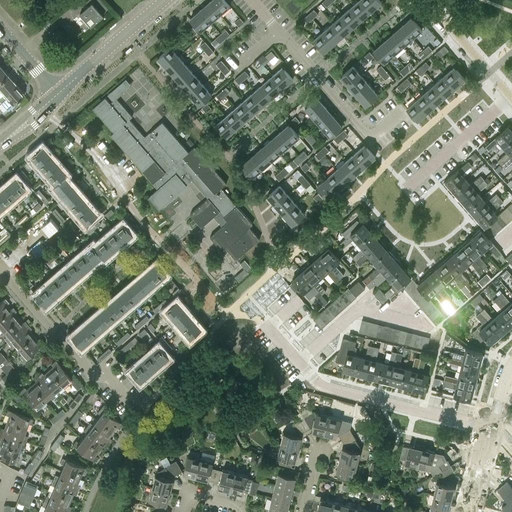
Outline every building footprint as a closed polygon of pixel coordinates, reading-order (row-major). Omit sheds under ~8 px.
[(220,13),(229,5),(224,0),(211,0),(210,2),(220,13)] [(362,18),(372,10),(362,0),(359,0),(352,6),(362,18)] [(381,2),(379,0),(362,0),(372,10),(381,2)] [(210,22),(220,13),(210,2),(200,10),(210,22)] [(91,27),(103,16),(92,3),(79,14),(91,27)] [(353,26),(362,18),(352,6),(343,15),(353,26)] [(313,18),(318,14),(314,9),(309,14),(313,18)] [(201,30),(210,22),(200,10),(190,18),(201,30)] [(308,23),(313,18),(309,14),(304,18),(308,23)] [(343,35),(353,26),(343,15),(333,23),(343,35)] [(239,26),(244,22),(240,17),(234,21),(239,26)] [(412,37),(422,29),(412,18),(402,26),(412,37)] [(334,43),(343,35),(333,23),(324,31),(334,43)] [(403,46),(412,37),(402,26),(393,34),(403,46)] [(192,36),(197,32),(193,27),(188,31),(192,36)] [(225,38),(230,34),(226,29),(220,33),(225,38)] [(325,51),(334,43),(324,31),(314,39),(325,51)] [(220,43),(225,38),(220,33),(216,38),(220,43)] [(393,54),(403,46),(393,34),(383,42),(393,54)] [(204,50),(209,46),(205,41),(200,45),(204,50)] [(384,62),(393,54),(383,42),(374,51),(384,62)] [(428,54),(433,50),(428,45),(423,49),(428,54)] [(438,58),(448,50),(444,45),(434,53),(438,58)] [(209,55),(213,51),(209,46),(204,50),(209,55)] [(166,67),(178,56),(170,47),(158,57),(166,67)] [(423,59),(428,54),(423,49),(418,54),(423,59)] [(370,61),(374,57),(369,52),(365,55),(370,61)] [(262,64),(267,59),(263,54),(258,58),(262,64)] [(174,76),(186,66),(178,56),(166,67),(174,76)] [(257,68),(262,64),(258,58),(253,63),(257,68)] [(221,69),(226,65),(221,60),(216,64),(221,69)] [(409,71),(414,66),(409,61),(404,66),(409,71)] [(425,70),(430,66),(426,61),(421,65),(425,70)] [(225,74),(230,70),(226,65),(221,69),(225,74)] [(420,75),(425,70),(421,65),(415,70),(420,75)] [(183,86),(195,75),(186,66),(174,76),(183,86)] [(349,86),(361,76),(353,66),(341,76),(349,86)] [(381,74),(386,70),(381,66),(377,69),(381,74)] [(404,75),(409,71),(404,66),(399,70),(404,75)] [(455,86),(465,78),(454,66),(445,74),(455,86)] [(283,87),(293,79),(282,67),(273,75),(283,87)] [(244,80),(249,75),(244,70),(239,74),(244,80)] [(386,79),(390,75),(386,70),(381,74),(386,79)] [(0,96),(15,83),(7,74),(0,79),(0,96)] [(239,84),(244,80),(239,74),(234,79),(239,84)] [(446,95),(455,86),(445,74),(435,83),(446,95)] [(191,95),(203,85),(195,75),(183,86),(191,95)] [(274,95),(283,87),(273,75),(263,83),(274,95)] [(357,95),(369,85),(361,76),(349,86),(357,95)] [(406,86),(411,82),(407,77),(402,82),(406,86)] [(401,90),(406,86),(402,82),(397,86),(401,90)] [(11,103),(24,93),(15,83),(0,96),(0,100),(1,102),(6,98),(11,103)] [(264,103),(274,95),(263,83),(254,91),(264,103)] [(436,103),(446,95),(435,83),(426,91),(436,103)] [(199,104),(211,94),(203,85),(191,95),(199,104)] [(378,95),(377,94),(369,85),(357,95),(366,105),(378,95)] [(225,96),(230,91),(226,87),(221,91),(225,96)] [(220,100),(225,96),(221,91),(216,95),(220,100)] [(255,112),(264,103),(254,91),(244,99),(255,112)] [(427,111),(436,103),(426,91),(416,99),(427,111)] [(116,98),(110,103),(105,97),(93,107),(114,131),(111,134),(143,171),(152,183),(157,188),(148,196),(159,209),(193,179),(203,192),(208,197),(190,214),(201,227),(202,226),(201,226),(213,215),(222,226),(210,236),(210,237),(211,236),(222,249),(222,250),(226,247),(236,258),(236,259),(260,238),(259,237),(259,238),(248,226),(252,223),(220,187),(226,182),(194,146),(188,150),(162,121),(145,136),(129,119),(132,116),(116,98)] [(313,117),(325,107),(317,97),(305,107),(313,117)] [(245,120),(255,112),(244,99),(235,108),(245,120)] [(418,119),(427,111),(416,99),(407,107),(418,119)] [(206,112),(211,108),(207,103),(202,107),(206,112)] [(321,127),(334,116),(325,107),(313,117),(321,127)] [(236,128),(245,120),(235,108),(226,116),(236,128)] [(227,136),(236,128),(226,116),(216,124),(227,136)] [(295,125),(299,121),(294,116),(290,120),(295,125)] [(330,136),(342,125),(334,116),(321,127),(330,136)] [(290,144),(299,136),(288,124),(279,132),(290,144)] [(511,127),(509,125),(485,146),(488,150),(498,141),(503,146),(511,138),(511,127)] [(306,138),(311,134),(307,130),(302,134),(306,138)] [(342,139),(347,135),(343,130),(338,134),(342,139)] [(280,152),(290,144),(279,132),(269,140),(280,152)] [(311,144),(316,140),(311,134),(306,138),(311,144)] [(337,143),(342,139),(338,134),(333,138),(337,143)] [(511,138),(503,146),(507,151),(497,160),(501,164),(511,153),(511,138)] [(271,160),(280,152),(269,140),(260,148),(271,160)] [(366,164),(375,156),(365,144),(355,152),(366,164)] [(51,155),(43,146),(31,156),(39,166),(51,155)] [(324,155),(329,150),(325,146),(320,150),(324,155)] [(261,168),(271,160),(260,148),(251,156),(261,168)] [(303,159),(308,155),(303,150),(299,154),(303,159)] [(319,159),(324,155),(320,150),(315,155),(319,159)] [(356,172),(366,164),(355,152),(346,161),(356,172)] [(473,160),(478,156),(474,152),(469,156),(473,160)] [(511,153),(501,164),(504,168),(511,161),(511,153)] [(298,164),(303,159),(299,154),(293,159),(298,164)] [(48,175),(59,165),(51,155),(39,166),(48,175)] [(252,177),(261,168),(251,156),(241,165),(252,177)] [(324,156),(320,159),(324,164),(328,160),(324,156)] [(347,181),(356,172),(346,161),(336,169),(347,181)] [(461,174),(471,165),(468,161),(444,182),(450,190),(452,189),(453,190),(466,179),(461,174)] [(305,171),(310,167),(306,162),(301,167),(305,171)] [(486,172),(491,170),(484,163),(481,166),(486,172)] [(56,184),(65,176),(67,174),(59,165),(48,175),(56,184)] [(284,175),(289,171),(285,166),(280,171),(284,175)] [(337,189),(347,181),(336,169),(327,177),(337,189)] [(24,179),(27,176),(22,170),(19,173),(24,179)] [(279,180),(284,175),(280,171),(275,175),(279,180)] [(301,182),(306,178),(302,174),(297,178),(301,182)] [(459,200),(483,179),(480,175),(470,183),(466,179),(453,190),(454,191),(452,192),(459,200)] [(18,196),(27,188),(17,176),(7,185),(18,196)] [(29,185),(32,182),(27,176),(24,179),(29,185)] [(62,196),(73,186),(65,176),(56,184),(53,187),(62,196)] [(487,183),(490,181),(487,176),(484,179),(483,179),(459,200),(466,208),(468,207),(469,208),(482,197),(477,192),(487,183)] [(328,197),(337,189),(327,177),(317,186),(328,197)] [(306,188),(311,184),(306,178),(301,182),(306,188)] [(265,192),(270,187),(266,183),(261,187),(265,192)] [(0,195),(8,204),(18,196),(7,185),(0,191),(0,195)] [(276,205),(288,195),(280,185),(267,196),(276,205)] [(499,196),(507,189),(503,185),(498,190),(496,193),(495,193),(486,201),(482,197),(469,208),(470,209),(468,210),(475,218),(499,197),(499,196)] [(70,206),(82,195),(73,186),(62,196),(70,206)] [(41,198),(44,195),(39,189),(36,192),(41,198)] [(318,201),(323,197),(318,192),(314,196),(318,201)] [(0,211),(8,204),(0,195),(0,211)] [(46,204),(49,201),(44,195),(41,198),(46,204)] [(78,215),(90,205),(82,195),(70,206),(78,215)] [(284,215),(296,204),(288,195),(276,205),(284,215)] [(493,210),(503,201),(499,197),(475,218),(482,226),(484,225),(484,226),(485,225),(489,222),(494,218),(497,215),(493,210)] [(29,204),(33,208),(39,203),(36,198),(29,204)] [(36,211),(42,206),(39,203),(33,208),(36,211)] [(292,224),(304,214),(296,204),(284,215),(292,224)] [(86,224),(98,214),(90,205),(78,215),(86,224)] [(511,219),(511,217),(511,212),(507,206),(503,210),(511,219)] [(57,217),(60,214),(55,208),(52,211),(57,217)] [(108,217),(114,212),(111,209),(106,214),(108,217)] [(506,223),(511,219),(503,210),(498,214),(506,223)] [(23,222),(29,217),(26,214),(20,219),(23,222)] [(62,223),(65,220),(60,214),(57,217),(62,223)] [(502,227),(506,223),(498,214),(497,215),(494,218),(502,227)] [(497,231),(502,227),(494,218),(489,222),(497,231)] [(17,228),(23,222),(20,219),(14,224),(17,228)] [(371,229),(365,221),(362,224),(357,219),(342,233),(346,237),(340,243),(344,247),(354,238),(358,242),(371,232),(370,230),(371,229)] [(101,223),(99,220),(98,220),(92,225),(95,228),(101,223)] [(124,242),(133,234),(123,222),(114,230),(124,242)] [(493,235),(497,231),(489,222),(485,225),(493,235)] [(71,234),(75,231),(69,225),(66,228),(71,234)] [(89,233),(95,228),(92,225),(86,230),(89,233)] [(489,238),(493,235),(485,225),(484,226),(481,229),(489,238)] [(501,252),(489,238),(481,229),(479,228),(471,235),(473,236),(472,237),(483,250),(488,246),(497,256),(501,252)] [(4,239),(10,233),(7,230),(1,235),(4,239)] [(114,250),(124,242),(114,230),(104,239),(114,250)] [(356,261),(380,239),(373,231),(372,233),(371,232),(358,242),(363,248),(353,257),(351,258),(350,260),(353,263),(356,261)] [(73,243),(79,238),(76,235),(70,240),(73,243)] [(472,237),(471,238),(469,237),(462,244),(483,268),(486,272),(489,269),(486,266),(487,265),(478,254),(483,250),(472,237)] [(104,259),(114,250),(104,239),(94,247),(102,256),(104,259)] [(386,249),(387,247),(380,239),(356,261),(360,265),(370,256),(374,261),(387,250),(386,249)] [(67,248),(73,243),(70,240),(64,245),(67,248)] [(483,268),(462,244),(453,251),(455,252),(453,253),(465,266),(469,262),(478,272),(483,268)] [(94,247),(92,245),(83,253),(93,264),(102,256),(94,247)] [(329,247),(328,248),(327,247),(319,254),(340,278),(344,275),(335,264),(340,260),(329,247)] [(372,279),(396,258),(389,250),(388,251),(387,250),(374,261),(378,266),(368,275),(372,279)] [(55,259),(60,254),(57,251),(52,256),(55,259)] [(84,273),(93,264),(83,253),(73,261),(84,273)] [(453,253),(452,254),(451,253),(443,259),(465,284),(464,285),(466,288),(471,284),(468,281),(460,270),(465,266),(453,253)] [(336,282),(340,278),(319,254),(311,261),(312,262),(311,263),(322,276),(327,272),(336,282)] [(49,264),(55,259),(52,256),(46,261),(49,264)] [(402,267),(403,266),(396,258),(372,279),(366,284),(369,288),(375,283),(377,285),(387,276),(390,279),(402,268),(402,267)] [(247,271),(251,267),(244,259),(240,263),(244,268),(235,276),(239,281),(248,272),(247,271)] [(464,285),(465,284),(443,259),(435,266),(436,268),(435,269),(447,282),(451,277),(460,288),(464,285)] [(74,281),(84,273),(73,261),(64,269),(74,281)] [(157,282),(167,274),(156,263),(147,271),(157,282)] [(311,263),(310,264),(309,263),(301,270),(322,294),(326,290),(317,280),(322,276),(311,263)] [(36,276),(41,271),(38,267),(33,272),(36,276)] [(402,285),(411,277),(412,276),(405,268),(403,269),(402,268),(390,279),(393,283),(383,292),(388,297),(402,285)] [(435,269),(434,270),(433,268),(425,275),(447,300),(451,296),(442,286),(447,282),(435,269)] [(65,289),(74,281),(64,269),(54,277),(65,289)] [(506,278),(511,274),(507,269),(502,273),(506,278)] [(321,294),(322,294),(301,270),(292,277),(294,278),(293,279),(304,292),(309,287),(318,297),(321,294)] [(148,290),(157,282),(147,271),(138,279),(148,290)] [(30,280),(36,276),(33,272),(27,277),(30,280)] [(442,303),(447,300),(425,275),(417,282),(419,283),(417,285),(418,286),(422,290),(425,295),(428,298),(429,297),(433,293),(442,303)] [(55,297),(65,289),(54,277),(45,286),(55,297)] [(405,289),(414,282),(411,277),(402,285),(405,289)] [(138,299),(148,290),(138,279),(128,287),(138,299)] [(290,284),(290,285),(295,291),(300,287),(294,280),(290,284)] [(355,296),(365,288),(358,280),(349,289),(355,296)] [(417,285),(414,282),(405,289),(409,294),(418,286),(417,285)] [(45,306),(55,297),(45,286),(35,294),(45,306)] [(413,298),(422,290),(418,286),(409,294),(413,298)] [(129,307),(138,299),(128,287),(119,295),(129,307)] [(356,297),(355,296),(349,289),(348,288),(344,292),(352,300),(356,297)] [(382,303),(388,297),(383,292),(381,289),(375,294),(382,303)] [(417,302),(425,295),(422,290),(413,298),(417,302)] [(348,304),(352,300),(344,292),(340,295),(348,304)] [(511,300),(510,302),(501,292),(498,295),(511,311),(511,300)] [(318,297),(317,298),(323,305),(327,302),(321,294),(318,297)] [(120,315),(129,307),(119,295),(109,303),(120,315)] [(344,308),(348,304),(340,295),(336,299),(344,308)] [(429,297),(428,298),(425,295),(417,302),(421,307),(430,299),(429,297)] [(511,327),(511,325),(511,311),(498,295),(493,299),(502,309),(497,313),(509,327),(509,326),(511,327)] [(6,304),(8,302),(5,298),(0,301),(0,317),(10,309),(6,304)] [(162,307),(168,302),(165,299),(159,304),(162,307)] [(339,312),(344,308),(336,299),(331,303),(339,312)] [(424,311),(434,303),(430,299),(421,307),(424,311)] [(174,319),(185,309),(177,300),(166,310),(174,319)] [(110,323),(120,315),(109,303),(100,312),(110,323)] [(334,316),(339,312),(331,303),(327,307),(334,316)] [(428,316),(438,308),(434,303),(424,311),(428,316)] [(156,312),(162,307),(159,304),(153,309),(156,312)] [(13,312),(15,310),(12,307),(10,309),(0,317),(0,328),(2,331),(17,317),(13,312)] [(330,320),(334,316),(327,307),(322,311),(330,320)] [(432,320),(441,312),(438,308),(428,316),(432,320)] [(497,313),(492,318),(483,308),(479,311),(501,336),(509,329),(508,328),(509,327),(497,313)] [(182,329),(194,319),(185,309),(174,319),(182,329)] [(326,324),(330,320),(322,311),(318,315),(326,324)] [(493,343),(501,336),(479,311),(475,315),(481,322),(476,327),(477,327),(472,331),(480,341),(485,337),(490,343),(492,342),(493,343)] [(101,331),(110,323),(100,312),(91,320),(101,331)] [(436,324),(445,316),(441,312),(432,320),(436,324)] [(143,324),(149,318),(146,315),(140,320),(143,324)] [(322,328),(326,324),(318,315),(314,319),(322,328)] [(24,321),(22,323),(17,317),(2,331),(6,335),(3,338),(7,342),(27,324),(24,321)] [(190,338),(202,328),(194,319),(182,329),(190,338)] [(91,339),(101,331),(91,320),(81,328),(91,339)] [(137,329),(143,324),(140,320),(134,325),(137,329)] [(364,333),(367,321),(362,320),(359,331),(364,333)] [(370,334),(373,323),(367,321),(364,333),(370,334)] [(152,331),(156,328),(151,322),(147,325),(152,331)] [(375,336),(378,324),(373,323),(370,334),(375,336)] [(28,330),(30,328),(27,324),(7,342),(10,345),(13,343),(17,348),(32,335),(28,330)] [(381,337),(384,325),(378,324),(375,336),(381,337)] [(387,338),(390,327),(384,325),(381,337),(387,338)] [(392,340),(395,328),(390,327),(387,338),(392,340)] [(82,348),(91,339),(81,328),(72,336),(82,348)] [(141,337),(147,331),(144,328),(138,333),(141,337)] [(398,341),(401,330),(395,328),(392,340),(398,341)] [(403,343),(406,331),(401,330),(398,341),(403,343)] [(409,344),(412,333),(406,331),(403,343),(409,344)] [(124,340),(130,335),(128,332),(122,337),(124,340)] [(415,346),(417,334),(412,333),(409,344),(415,346)] [(420,347),(423,336),(417,334),(415,346),(420,347)] [(39,338),(37,340),(32,335),(17,348),(21,353),(18,355),(22,360),(42,342),(39,338)] [(164,344),(167,342),(162,336),(159,339),(164,344)] [(426,349),(429,337),(423,336),(420,347),(426,349)] [(119,345),(124,340),(122,337),(116,342),(119,345)] [(356,341),(350,340),(342,338),(338,354),(336,355),(335,359),(336,361),(344,363),(342,369),(342,371),(352,374),(353,372),(354,372),(358,356),(352,354),(356,341)] [(128,348),(134,343),(131,339),(125,345),(128,348)] [(169,350),(172,347),(167,342),(164,344),(169,350)] [(365,377),(373,346),(368,344),(365,357),(358,356),(354,372),(356,373),(355,374),(365,377)] [(122,353),(128,348),(125,345),(119,350),(122,353)] [(160,365),(169,357),(159,345),(150,353),(160,365)] [(376,360),(379,347),(373,346),(365,377),(376,380),(376,378),(377,378),(381,362),(376,360)] [(106,356),(112,351),(109,348),(103,353),(106,356)] [(482,354),(482,352),(465,348),(463,354),(451,351),(449,356),(481,364),(483,354),(482,354)] [(389,383),(397,352),(392,351),(388,363),(381,362),(377,378),(379,379),(378,380),(389,383)] [(399,366),(402,353),(397,352),(389,383),(399,386),(399,384),(400,384),(405,368),(399,366)] [(100,361),(106,356),(103,353),(97,358),(100,361)] [(150,373),(160,365),(150,353),(140,362),(150,373)] [(412,389),(420,358),(415,356),(411,369),(405,368),(400,384),(402,385),(402,386),(412,389)] [(449,356),(449,357),(446,356),(444,360),(448,361),(461,365),(459,372),(476,376),(476,375),(478,375),(481,364),(449,356)] [(422,372),(426,359),(420,358),(412,389),(422,392),(423,390),(424,390),(428,374),(422,372)] [(68,385),(73,381),(55,360),(51,363),(53,365),(47,370),(61,386),(66,382),(68,385)] [(9,371),(13,367),(7,361),(4,364),(9,371)] [(141,381),(150,373),(140,362),(131,370),(141,381)] [(6,374),(9,371),(4,364),(0,367),(6,374)] [(56,390),(61,386),(47,370),(42,374),(41,372),(37,375),(55,396),(59,393),(56,390)] [(11,383),(16,379),(11,372),(5,377),(11,383)] [(443,380),(475,388),(477,377),(476,377),(476,376),(459,372),(458,378),(445,374),(443,380)] [(51,399),(55,396),(37,375),(34,378),(36,380),(30,385),(44,400),(48,397),(51,399)] [(472,398),(475,388),(443,380),(442,385),(455,388),(453,395),(470,399),(470,398),(472,398)] [(39,405),(44,400),(30,385),(25,389),(23,387),(20,390),(37,411),(41,408),(39,405)] [(91,405),(98,395),(92,391),(85,400),(91,405)] [(17,392),(12,396),(18,403),(19,401),(22,399),(17,392)] [(77,403),(82,396),(78,393),(73,400),(77,403)] [(289,401),(294,410),(298,407),(293,398),(289,401)] [(72,409),(77,403),(73,400),(68,407),(72,409)] [(285,403),(276,408),(278,412),(287,408),(285,403)] [(59,418),(65,412),(62,408),(55,414),(59,418)] [(119,428),(122,424),(107,413),(102,409),(100,408),(97,412),(100,414),(96,419),(112,432),(117,426),(119,428)] [(82,412),(78,409),(72,416),(77,419),(82,412)] [(30,424),(32,418),(6,410),(5,414),(8,415),(5,422),(24,428),(26,422),(30,424)] [(316,412),(316,413),(313,412),(304,417),(299,420),(305,431),(310,428),(312,428),(311,430),(324,434),(329,415),(316,412)] [(53,423),(59,418),(55,414),(49,419),(53,423)] [(336,437),(341,419),(329,415),(324,434),(336,437)] [(72,426),(77,419),(72,416),(67,423),(72,426)] [(368,418),(361,422),(364,426),(371,423),(368,418)] [(108,437),(112,432),(96,419),(92,424),(89,422),(86,426),(107,443),(110,439),(108,437)] [(255,426),(252,420),(245,424),(248,430),(255,426)] [(305,431),(299,420),(294,423),(300,434),(305,431)] [(22,434),(24,428),(5,422),(3,427),(1,427),(0,428),(0,431),(10,436),(24,441),(26,435),(22,434)] [(105,446),(107,443),(86,426),(83,430),(86,432),(82,437),(98,450),(102,444),(105,446)] [(371,440),(377,436),(371,426),(365,429),(371,440)] [(342,440),(353,433),(350,428),(339,435),(342,440)] [(24,441),(10,436),(0,431),(0,443),(17,450),(23,452),(25,446),(23,445),(24,441)] [(299,448),(302,436),(284,431),(280,443),(299,448)] [(64,436),(60,433),(59,433),(54,440),(59,443),(64,436)] [(355,439),(356,439),(353,433),(342,440),(345,445),(345,447),(342,447),(339,458),(357,463),(360,451),(361,448),(355,439)] [(94,455),(98,450),(82,437),(78,442),(75,440),(72,445),(93,461),(96,457),(94,455)] [(54,450),(59,443),(54,440),(49,447),(54,450)] [(15,455),(17,450),(0,443),(0,456),(17,462),(19,457),(15,455)] [(295,461),(299,448),(280,443),(277,456),(281,457),(280,463),(292,466),(293,460),(295,461)] [(417,465),(421,447),(409,444),(409,446),(403,445),(399,457),(405,459),(405,462),(417,465)] [(434,451),(421,447),(417,465),(429,468),(433,475),(440,472),(440,471),(439,471),(450,464),(447,459),(447,460),(443,454),(434,451)] [(37,459),(42,451),(38,448),(33,455),(37,459)] [(196,476),(200,458),(188,455),(183,473),(196,476)] [(85,473),(87,468),(62,458),(60,463),(63,464),(60,470),(79,479),(82,472),(85,473)] [(212,467),(213,461),(200,458),(196,476),(208,479),(209,478),(214,480),(217,468),(212,467)] [(354,476),(357,463),(339,458),(335,471),(338,472),(337,478),(349,481),(351,475),(354,476)] [(177,473),(182,470),(176,460),(171,463),(177,473)] [(177,473),(171,463),(165,466),(156,471),(156,474),(152,486),(171,491),(174,479),(171,478),(172,477),(177,473)] [(40,474),(45,467),(41,464),(36,471),(40,474)] [(443,477),(454,470),(450,464),(439,471),(440,471),(443,477)] [(294,476),(295,470),(283,467),(282,473),(278,472),(275,484),(293,489),(296,476),(294,476)] [(223,468),(222,469),(217,468),(214,480),(219,481),(218,487),(230,490),(235,472),(223,468)] [(77,484),(79,479),(60,470),(58,476),(55,475),(53,479),(78,490),(80,486),(77,484)] [(35,481),(40,474),(36,471),(31,478),(35,481)] [(247,478),(248,475),(235,472),(230,490),(243,494),(244,491),(250,492),(251,486),(253,480),(247,478)] [(76,494),(78,490),(53,479),(51,484),(54,485),(52,491),(70,499),(73,493),(76,494)] [(35,490),(37,485),(25,480),(23,485),(35,490)] [(452,498),(455,486),(437,481),(433,493),(452,498)] [(511,486),(507,481),(502,486),(511,496),(511,486)] [(290,501),(293,489),(275,484),(272,496),(290,501)] [(32,496),(35,490),(23,485),(21,491),(32,496)] [(167,504),(171,491),(152,486),(149,500),(155,501),(154,507),(166,510),(167,504)] [(508,511),(511,511),(511,496),(502,486),(497,490),(507,501),(502,505),(508,511)] [(30,501),(32,496),(21,491),(18,496),(30,501)] [(68,505),(70,499),(52,491),(49,497),(46,496),(44,500),(69,511),(70,507),(68,505)] [(449,511),(452,498),(433,493),(430,506),(432,507),(430,511),(442,511),(443,510),(449,511)] [(28,506),(30,501),(18,496),(16,501),(28,506)] [(283,511),(287,511),(290,501),(272,496),(269,508),(283,511)] [(329,511),(333,500),(321,497),(320,501),(314,499),(310,511),(329,511)] [(68,511),(69,511),(44,500),(42,505),(45,506),(42,511),(68,511)] [(342,511),(345,504),(333,500),(329,511),(342,511)]
